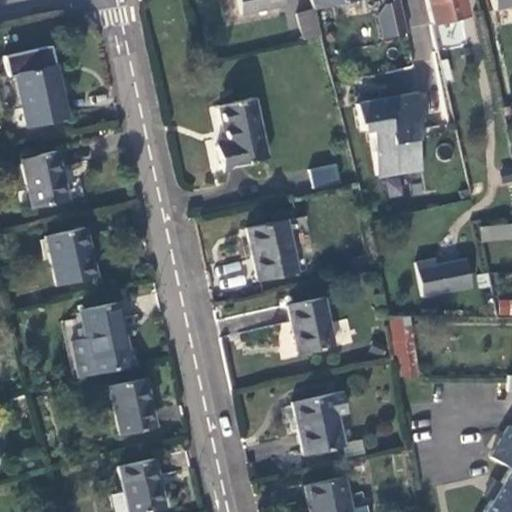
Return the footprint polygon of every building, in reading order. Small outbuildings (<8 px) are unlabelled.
[(236,0),(240,14),(282,5),(281,0),(236,0)] [(309,0),(313,9),(351,0),(309,0)] [(405,32),(397,0),(379,0),(381,4),(375,14),(380,37),(405,32)] [(429,19),(466,10),(463,0),(444,0),(425,5),(429,19)] [(511,0),(491,0),(494,12),(511,7),(511,0)] [(313,9),(296,14),(303,40),(320,35),(313,9)] [(49,66),(11,76),(23,129),(61,119),(49,66)] [(419,122),(415,94),(357,104),(362,132),(369,130),(377,177),(419,170),(411,123),(419,122)] [(218,168),(263,158),(250,96),(215,103),(223,141),(213,144),(218,168)] [(52,149),(15,158),(27,209),(63,201),(52,149)] [(308,170),(312,188),(340,181),(335,162),(308,170)] [(243,227),(254,279),(294,270),(283,218),(243,227)] [(480,237),(479,237),(481,242),(511,240),(511,232),(511,224),(479,226),(480,237)] [(80,228),(42,237),(53,287),(91,277),(80,228)] [(414,262),(421,297),(470,287),(465,260),(434,266),(432,258),(414,262)] [(285,306),(295,354),(331,346),(321,298),(285,306)] [(511,314),(511,298),(497,298),(497,315),(511,314)] [(113,304),(78,312),(84,340),(88,360),(124,352),(113,304)] [(386,316),(393,361),(395,376),(417,376),(408,317),(386,316)] [(88,360),(84,340),(68,343),(76,378),(134,366),(130,350),(124,352),(88,360)] [(139,380),(105,388),(116,437),(151,429),(139,380)] [(290,404),(300,456),(340,448),(334,417),(344,415),(339,393),(330,395),(290,404)] [(511,511),(511,420),(507,426),(490,455),(509,466),(500,481),(491,496),(481,511),(511,511)] [(148,460),(113,468),(118,493),(104,496),(107,511),(142,511),(159,508),(148,460)] [(301,487),(306,511),(348,511),(340,477),(301,487)] [(491,496),(500,481),(493,478),(484,492),(491,496)]
